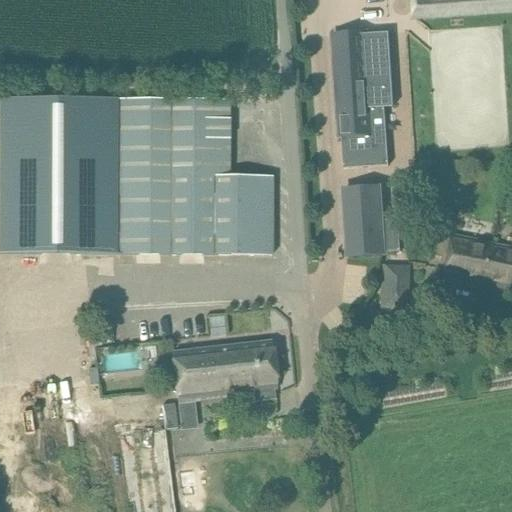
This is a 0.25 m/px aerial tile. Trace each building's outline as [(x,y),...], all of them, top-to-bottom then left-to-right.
[(511,0),(410,0),(411,19),(511,13),(511,0)] [(388,33),(332,37),(339,131),(341,131),(343,165),(389,163),(386,129),(385,107),(393,107),(388,33)] [(229,101),(0,101),(0,256),(272,258),(272,177),(229,177),(229,101)] [(382,221),(380,189),(343,192),(347,256),(401,252),(399,220),(382,221)] [(494,245),(453,236),(445,277),(468,282),(468,279),(478,281),(477,284),(487,286),(494,245)] [(511,248),(494,245),(487,286),(511,290),(511,248)] [(384,267),(382,311),(408,311),(410,268),(384,267)] [(211,337),(228,335),(225,316),(208,318),(211,337)] [(426,340),(421,368),(468,374),(474,346),(426,340)] [(272,342),(171,353),(176,402),(252,394),(253,403),(273,401),(272,392),(277,391),(272,342)] [(126,511),(175,511),(167,428),(119,433),(126,511)]
